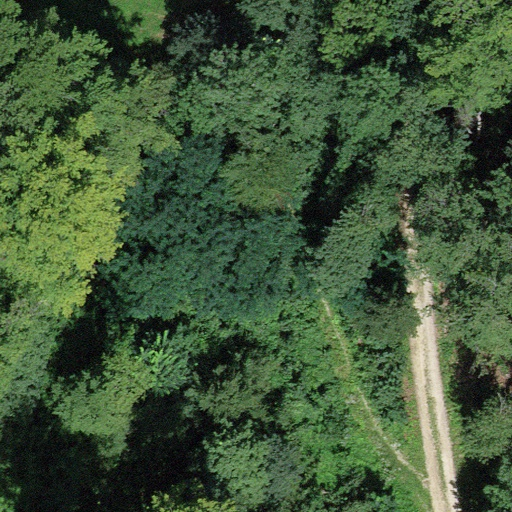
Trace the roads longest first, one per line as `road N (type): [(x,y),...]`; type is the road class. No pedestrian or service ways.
road 1 (track): [(176,0),(237,106),(373,415),(452,510)]
road 2 (track): [(406,0),(414,261),(452,511)]
